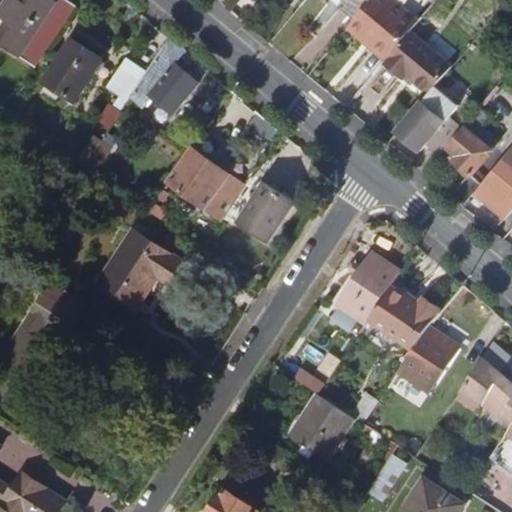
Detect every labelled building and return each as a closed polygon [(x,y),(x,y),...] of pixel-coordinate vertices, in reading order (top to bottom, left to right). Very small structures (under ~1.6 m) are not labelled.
[(12,0),(0,17),(0,43),(37,69),(77,9),(65,0),(12,0)] [(333,0),(357,19),(373,0),(333,0)] [(370,43),(389,59),(413,31),(421,21),(396,0),(373,0),(357,19),(355,22),(374,38),(370,43)] [(351,27),(370,43),(374,38),(355,22),(351,27)] [(454,66),(413,31),(389,59),(386,63),(405,80),(409,75),(431,93),(437,85),(454,66)] [(180,64),(187,52),(171,38),(149,71),(133,95),(145,106),(154,96),(176,115),(202,83),(180,64)] [(102,59),(74,40),(47,81),(75,100),(94,71),(98,74),(104,65),(99,62),(102,59)] [(112,86),(130,100),(133,95),(149,71),(131,59),(112,86)] [(427,144),(441,155),(450,145),(464,128),(450,117),(460,105),(437,85),(431,93),(398,131),(421,150),(427,144)] [(255,126),(277,146),(285,134),(263,116),(255,126)] [(473,132),(466,126),(464,128),(450,145),(460,156),(457,161),(473,175),(493,149),(491,148),(499,139),(480,124),(473,132)] [(294,159),(303,149),(285,134),(277,146),(294,159)] [(172,184),(226,224),(250,188),(258,176),(259,174),(244,164),(235,177),(196,149),(172,184)] [(511,149),(479,189),(511,216),(511,214),(511,149)] [(242,222),(267,182),(258,176),(250,188),(232,215),(242,222)] [(242,222),(270,241),(296,202),(267,182),(242,222)] [(99,282),(136,305),(157,275),(171,283),(184,265),(133,231),(99,282)] [(337,303),(367,324),(370,319),(391,288),(402,271),(371,251),(337,303)] [(69,334),(87,305),(52,282),(34,311),(69,334)] [(418,306),(408,299),(391,288),(370,319),(416,350),(433,325),(440,313),(422,301),(418,306)] [(412,294),(408,299),(418,306),(422,301),(412,294)] [(424,297),(422,301),(440,313),(443,310),(424,297)] [(456,340),(433,325),(416,350),(402,370),(425,386),(456,340)] [(21,357),(35,365),(48,345),(35,336),(21,357)] [(511,360),(511,356),(495,342),(460,395),(510,428),(511,425),(511,389),(500,379),(511,360)] [(321,395),(327,385),(302,368),(296,378),(319,393),(321,395)] [(328,459),(355,417),(321,395),(319,393),(292,435),(328,459)] [(511,425),(510,428),(490,459),(511,472),(511,425)] [(0,441),(0,497),(4,500),(0,506),(0,511),(59,511),(67,500),(23,472),(14,486),(0,476),(0,448),(3,444),(0,441)] [(456,511),(463,502),(426,478),(403,511),(456,511)] [(208,511),(257,511),(224,489),(208,511)]
